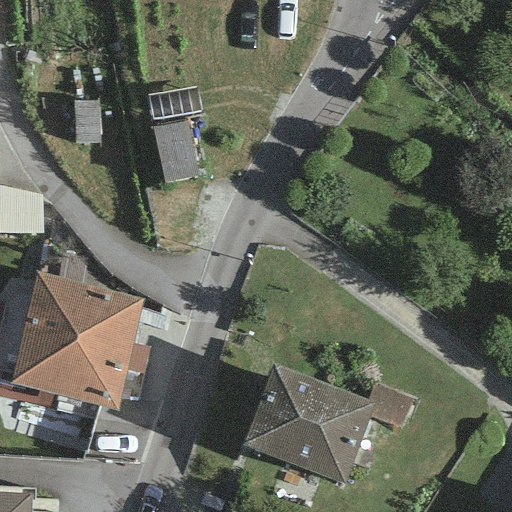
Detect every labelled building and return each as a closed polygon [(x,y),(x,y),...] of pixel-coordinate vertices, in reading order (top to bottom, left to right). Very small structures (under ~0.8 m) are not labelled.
[(0,212),(0,247),(38,256),(46,220),(0,210),(0,212)] [(0,377),(0,393),(104,421),(131,320),(23,291),(0,377)] [(272,366),(243,444),(345,485),(368,416),(372,404),(367,402),(272,366)] [(374,384),(367,402),(372,404),(368,416),(400,429),(412,398),(374,384)] [(0,511),(29,511),(30,495),(0,493),(0,511)]
